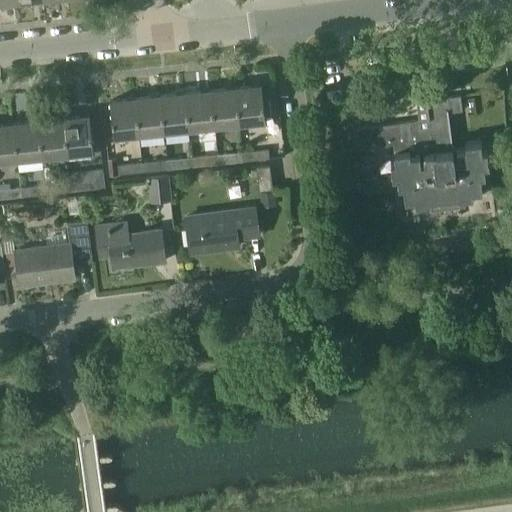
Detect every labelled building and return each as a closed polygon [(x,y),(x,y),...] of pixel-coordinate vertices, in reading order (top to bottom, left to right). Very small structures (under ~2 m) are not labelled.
[(261,83),(235,86),(239,122),(265,119),(261,83)] [(235,86),(210,89),(214,125),(239,122),(235,86)] [(214,125),(210,89),(185,92),(189,128),(214,125)] [(189,128),(185,92),(160,95),(164,131),(189,128)] [(352,96),(355,119),(376,116),(372,94),(352,96)] [(462,111),(460,94),(426,98),(426,96),(425,96),(429,128),(420,129),(419,119),(356,127),(358,148),(392,144),(394,161),(390,161),(392,177),(396,176),(397,186),(402,185),(404,200),(414,199),(415,204),(429,202),(431,211),(465,207),(464,197),(483,194),(481,176),(484,175),(483,166),(488,165),(486,150),(482,150),(480,140),(465,142),(465,147),(452,149),(448,113),(462,111)] [(160,95),(135,98),(139,134),(164,131),(160,95)] [(109,100),(113,136),(139,134),(135,98),(109,100)] [(89,115),(62,117),(67,154),(93,151),(89,115)] [(62,117),(37,120),(42,156),(67,154),(62,117)] [(37,120),(12,123),(17,159),(42,156),(37,120)] [(0,160),(17,159),(12,123),(0,124),(0,160)] [(269,157),(268,148),(242,150),(244,160),(269,157)] [(244,160),(242,150),(217,153),(219,163),(244,160)] [(219,163),(217,153),(192,156),(193,165),(219,163)] [(193,165),(192,156),(167,158),(168,168),(193,165)] [(167,158),(142,161),(143,171),(168,168),(167,158)] [(116,164),(117,173),(143,171),(142,161),(116,164)] [(273,188),(270,164),(256,165),(259,189),(273,188)] [(148,176),(151,200),(169,198),(167,174),(148,176)] [(97,187),(96,178),(70,181),(72,190),(97,187)] [(72,190),(70,181),(45,183),(47,193),(72,190)] [(47,193),(45,183),(20,186),(22,196),(47,193)] [(0,197),(22,196),(20,186),(0,188),(0,197)] [(260,193),(262,206),(275,205),(273,191),(260,193)] [(190,250),(237,244),(236,237),(258,234),(254,206),(186,215),(190,250)] [(94,223),(98,258),(112,256),(113,265),(164,259),(160,227),(129,232),(127,219),(94,223)] [(69,242),(14,250),(19,283),(74,275),(71,261),(91,258),(87,227),(86,220),(66,222),(67,229),(69,242)]
